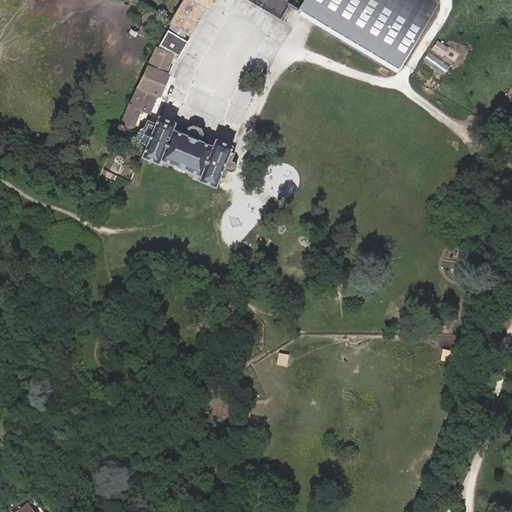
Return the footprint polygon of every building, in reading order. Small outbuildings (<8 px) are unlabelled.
[(181,0),(172,16),(127,119),(129,120),(133,118),(139,105),(145,103),(150,105),(158,87),(160,88),(168,68),(166,67),(174,49),(175,48),(180,51),(188,36),(184,34),(188,27),(190,28),(206,1),(208,2),(209,0),(181,0)] [(302,0),(296,12),(396,71),(438,0),(302,0)] [(200,178),(217,185),(221,174),(226,176),(229,169),(232,170),(236,168),(238,163),(237,159),(233,157),(236,150),(232,149),(235,143),(218,136),(215,143),(206,140),(209,133),(204,131),(203,125),(196,122),(192,126),(187,124),(184,131),(175,127),(178,120),(160,113),(157,121),(149,117),(146,125),(140,126),(137,134),(141,138),(145,139),(144,142),(148,143),(143,154),(160,161),(161,157),(201,173),(200,178)] [(123,146),(117,144),(114,152),(120,154),(123,146)] [(442,474),(436,488),(448,492),(453,478),(442,474)] [(444,493),(435,489),(432,498),(441,502),(444,493)]
